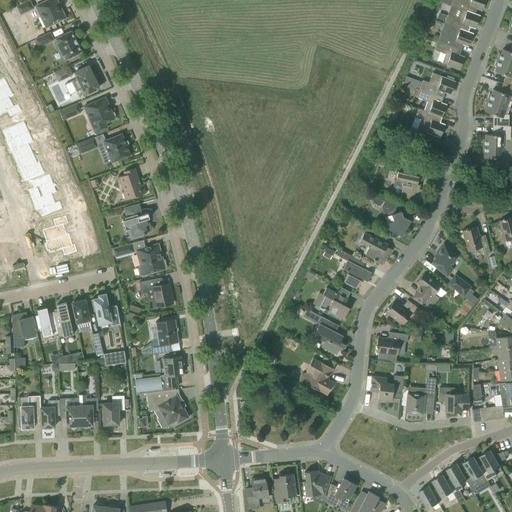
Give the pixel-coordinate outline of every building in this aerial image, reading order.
[(20,14),(33,8),(29,0),(17,7),(20,14)] [(46,27),(55,23),(64,18),(60,9),(59,9),(58,6),(59,5),(56,0),(48,0),(35,6),(46,27)] [(452,0),(451,5),(479,16),(474,14),(477,6),(482,8),(485,0),(465,0),(465,1),(463,0),(452,0)] [(444,23),(473,34),(467,32),(470,24),(476,26),(479,16),(451,5),(462,10),(458,19),(447,15),(444,23)] [(444,23),(455,28),(451,37),(440,33),(437,41),(461,50),(463,42),(469,44),(473,34),(444,23)] [(75,39),(71,31),(55,39),(57,42),(54,44),(61,57),(64,56),(65,60),(67,59),(68,60),(73,58),(72,56),(81,52),(77,44),(78,44),(75,39)] [(50,33),(35,40),(39,47),(53,40),(50,33)] [(461,50),(437,41),(434,50),(445,54),(441,63),(459,70),(463,60),(458,58),(461,50)] [(511,43),(509,52),(502,49),(500,54),(498,54),(496,60),(511,65),(511,43)] [(503,83),(511,86),(511,65),(496,60),(494,66),(495,66),(494,72),(505,76),(503,83)] [(85,94),(89,92),(98,88),(88,66),(74,73),(77,78),(71,81),(76,92),(82,89),(85,94)] [(54,74),(58,81),(71,75),(68,68),(54,74)] [(420,88),(419,89),(443,98),(446,90),(451,92),(455,81),(453,81),(454,79),(447,76),(446,78),(437,75),(432,73),(429,83),(422,80),(420,88)] [(419,88),(421,81),(406,76),(404,83),(419,88)] [(0,101),(9,97),(3,87),(8,84),(4,78),(0,80),(0,101)] [(506,107),(506,106),(509,107),(511,101),(511,86),(503,83),(499,92),(492,89),(490,94),(489,94),(487,100),(506,107)] [(443,98),(419,89),(416,97),(427,102),(423,111),(418,108),(418,109),(441,118),(445,108),(440,106),(443,98)] [(0,114),(7,111),(10,117),(21,111),(18,104),(14,107),(9,97),(0,101),(0,114)] [(111,111),(105,97),(83,107),(95,133),(107,127),(105,123),(114,119),(114,118),(114,117),(115,116),(115,115),(114,114),(114,113),(113,113),(113,112),(112,112),(111,111)] [(492,126),(508,126),(509,115),(507,114),(509,108),(506,107),(487,100),(485,106),(486,107),(484,112),(492,114),(492,126)] [(59,111),(63,120),(80,113),(76,103),(59,111)] [(438,125),(441,118),(418,109),(414,117),(420,119),(416,129),(439,138),(443,127),(438,125)] [(19,123),(2,131),(7,141),(24,133),(19,123)] [(511,147),(511,137),(510,137),(511,126),(508,126),(492,126),(492,135),(484,134),(484,140),(482,140),(482,146),(511,147)] [(7,141),(6,141),(11,152),(12,152),(12,151),(29,143),(24,133),(7,141)] [(103,141),(111,162),(120,159),(130,156),(121,134),(112,138),(103,141)] [(93,137),(76,144),(79,154),(97,147),(93,137)] [(29,143),(12,151),(12,152),(16,161),(33,153),(29,143)] [(511,147),(482,146),(482,153),(484,153),(484,158),(491,158),(491,167),(509,169),(509,159),(511,159),(511,147)] [(33,153),(16,161),(21,171),(38,163),(33,153)] [(38,163),(21,171),(25,181),(43,173),(38,163)] [(405,167),(404,173),(398,172),(396,180),(394,180),(391,193),(399,195),(399,197),(409,199),(409,197),(420,199),(422,190),(419,189),(420,184),(419,184),(419,185),(416,185),(418,177),(421,178),(421,179),(423,171),(405,167)] [(125,200),(137,196),(146,193),(143,184),(140,185),(134,168),(123,172),(124,175),(119,177),(124,192),(122,192),(125,200)] [(34,188),(28,190),(32,200),(51,193),(48,183),(52,182),(50,174),(31,181),(34,188)] [(92,188),(99,185),(97,179),(90,181),(92,188)] [(51,193),(32,200),(36,211),(41,209),(44,216),(62,209),(60,201),(55,203),(51,193)] [(384,227),(401,237),(406,228),(407,229),(411,221),(404,218),(403,218),(401,211),(397,213),(395,208),(398,203),(386,197),(381,207),(386,223),(384,227)] [(152,227),(149,227),(147,219),(149,218),(147,213),(141,215),(138,204),(124,208),(127,217),(124,217),(125,220),(123,220),(124,226),(126,225),(127,227),(129,227),(132,236),(142,233),(143,235),(144,235),(145,235),(147,234),(148,234),(149,233),(150,232),(150,231),(151,230),(151,228),(152,227)] [(55,226),(42,230),(46,242),(66,235),(63,225),(68,223),(66,216),(53,220),(55,226)] [(511,217),(504,220),(504,219),(502,219),(502,220),(499,221),(501,231),(504,241),(505,245),(508,248),(511,246),(511,217)] [(487,245),(485,235),(484,235),(485,237),(479,239),(476,227),(467,230),(467,229),(465,229),(465,230),(462,231),(464,241),(467,251),(481,247),(483,255),(490,253),(487,245)] [(387,236),(375,230),(372,236),(364,232),(359,241),(369,246),(365,255),(373,259),(372,260),(381,264),(385,256),(388,257),(391,250),(386,247),(387,244),(384,243),(387,236)] [(47,244),(45,244),(47,251),(49,251),(49,253),(62,249),(64,255),(76,252),(74,245),(70,246),(66,235),(46,242),(47,244)] [(112,249),(114,255),(114,258),(134,252),(131,243),(112,249)] [(158,244),(136,250),(140,265),(137,268),(139,274),(142,275),(165,269),(164,267),(165,266),(164,260),(162,260),(162,258),(160,253),(158,244)] [(451,250),(443,244),(436,253),(438,254),(431,263),(439,269),(447,276),(453,268),(450,266),(457,257),(450,252),(451,250)] [(331,259),(335,250),(326,247),(323,256),(331,259)] [(339,249),(336,255),(344,259),(343,260),(346,261),(341,271),(346,273),(342,281),(347,284),(356,289),(360,280),(362,281),(363,279),(367,281),(371,273),(362,268),(361,268),(353,263),(355,258),(339,249)] [(434,294),(441,286),(424,273),(416,282),(421,286),(412,297),(420,303),(422,305),(428,310),(438,298),(434,294)] [(474,305),(478,300),(471,294),(473,291),(470,289),(471,287),(455,275),(448,284),(474,305)] [(156,307),(172,304),(168,284),(156,286),(155,279),(145,281),(138,283),(140,291),(152,288),(156,307)] [(322,294),(324,295),(318,307),(320,308),(320,309),(323,311),(324,310),(343,320),(349,308),(344,305),(347,299),(326,287),(322,294)] [(93,311),(95,311),(98,324),(110,322),(111,326),(120,324),(121,326),(122,326),(117,305),(108,307),(106,294),(98,295),(99,298),(91,299),(93,311)] [(500,298),(498,301),(505,307),(506,306),(508,303),(500,298)] [(72,303),(77,325),(90,322),(85,300),(78,301),(78,300),(72,301),(72,303)] [(419,309),(415,306),(407,300),(406,301),(408,302),(404,308),(394,301),(389,308),(388,307),(387,309),(387,310),(385,312),(393,318),(402,325),(410,313),(414,316),(419,309)] [(473,304),(468,300),(458,312),(463,316),(473,304)] [(57,333),(58,337),(73,334),(67,308),(67,309),(66,303),(56,305),(57,311),(53,312),(54,319),(59,317),(61,326),(56,327),(57,333)] [(141,309),(130,304),(128,309),(139,314),(141,309)] [(41,328),(43,337),(57,333),(56,327),(54,319),(53,312),(52,312),(52,314),(48,315),(46,307),(37,309),(38,315),(35,316),(38,328),(41,328)] [(307,309),(302,317),(314,323),(318,315),(307,309)] [(13,347),(24,347),(24,340),(38,337),(33,316),(27,318),(26,312),(12,315),(13,347)] [(511,319),(505,315),(501,320),(495,315),(492,319),(511,333),(511,331),(511,319)] [(334,332),(338,326),(320,316),(318,320),(320,322),(315,331),(318,333),(316,338),(323,342),(320,347),(327,350),(336,355),(340,347),(342,348),(343,348),(344,348),(345,347),(345,346),(345,345),(344,344),(340,342),(343,336),(334,332)] [(175,319),(165,321),(155,322),(158,342),(150,343),(152,354),(171,351),(170,343),(178,342),(175,319)] [(376,346),(375,348),(376,349),(376,352),(378,352),(377,359),(395,362),(396,355),(398,341),(405,342),(407,342),(407,335),(398,333),(388,332),(388,333),(390,333),(390,339),(378,337),(377,346),(376,346)] [(98,333),(91,334),(96,355),(103,354),(98,333)] [(489,345),(489,350),(511,346),(511,340),(511,336),(495,338),(496,344),(489,345)] [(511,346),(489,350),(490,354),(497,353),(498,359),(497,360),(511,357),(511,346)] [(271,364),(275,357),(266,352),(262,359),(271,364)] [(104,358),(105,365),(125,362),(124,354),(104,357),(104,358)] [(160,376),(134,379),(136,394),(146,393),(168,390),(175,389),(174,387),(178,386),(176,375),(182,374),(181,368),(183,366),(184,363),(183,361),(180,360),(180,357),(162,359),(164,375),(160,375),(160,376)] [(499,370),(511,368),(511,357),(497,360),(499,370)] [(302,374),(299,379),(300,385),(314,392),(316,389),(319,391),(327,395),(333,383),(327,379),(333,369),(324,364),(321,362),(320,363),(315,360),(311,368),(308,373),(307,373),(302,374)] [(511,368),(499,370),(500,381),(511,379),(511,368)] [(371,376),(370,391),(371,391),(378,392),(377,401),(385,402),(385,400),(391,401),(392,398),(401,399),(404,376),(393,375),(392,384),(386,383),(386,378),(381,377),(371,376)] [(422,414),(423,403),(433,404),(435,378),(426,377),(425,390),(421,390),(421,394),(407,393),(405,412),(407,412),(408,413),(413,414),(414,413),(422,414)] [(498,383),(500,394),(506,394),(511,392),(511,381),(504,382),(498,383)] [(454,394),(454,387),(439,387),(437,401),(439,402),(441,404),(445,401),(445,412),(460,413),(460,410),(468,410),(469,394),(461,394),(454,394)] [(148,411),(158,410),(166,425),(176,420),(178,423),(188,417),(183,407),(182,407),(179,402),(181,401),(178,395),(175,396),(175,390),(178,389),(175,389),(168,390),(146,393),(148,411)] [(501,405),(502,412),(511,410),(511,392),(506,394),(500,394),(501,405)] [(40,396),(28,396),(28,406),(19,407),(19,425),(19,426),(19,427),(20,428),(20,429),(21,429),(22,430),(23,430),(24,430),(25,430),(26,430),(27,430),(28,429),(29,428),(33,428),(33,421),(41,420),(40,407),(40,396)] [(118,424),(118,414),(118,410),(124,410),(123,396),(112,396),(112,403),(103,404),(103,425),(118,424)] [(80,426),(82,426),(83,426),(83,427),(84,427),(85,427),(86,428),(87,427),(88,427),(89,426),(90,425),(92,425),(92,411),(98,410),(97,398),(86,399),(86,405),(79,406),(80,426)] [(59,400),(60,412),(60,416),(66,415),(67,426),(69,426),(70,427),(71,427),(71,428),(72,428),(73,428),(74,428),(75,428),(75,427),(76,427),(77,426),(80,426),(79,406),(78,399),(71,399),(59,400)] [(50,429),(52,427),(54,427),(54,416),(60,416),(60,412),(59,400),(46,400),(46,407),(40,407),(41,420),(41,428),(44,427),(46,429),(50,429)] [(138,419),(139,428),(145,427),(145,426),(148,426),(146,416),(141,417),(142,418),(138,419)] [(481,469),(483,474),(487,481),(496,475),(494,471),(500,467),(490,450),(487,452),(486,451),(483,453),(483,454),(480,456),(486,466),(481,469)] [(503,452),(496,454),(500,461),(506,459),(503,452)] [(464,476),(467,481),(471,487),(480,482),(477,477),(483,474),(481,469),(474,457),(470,459),(469,457),(466,460),(467,461),(463,463),(469,473),(464,476)] [(447,483),(453,492),(460,504),(466,501),(460,490),(463,489),(460,484),(467,481),(464,476),(457,463),(454,465),(453,464),(449,466),(450,468),(446,469),(452,480),(447,483)] [(327,486),(330,476),(324,474),(318,475),(318,470),(304,472),(305,481),(304,481),(306,496),(321,494),(324,495),(327,486)] [(296,496),(294,484),(293,474),(278,476),(279,478),(272,479),(275,503),(290,501),(289,497),(296,496)] [(435,478),(435,479),(432,481),(438,491),(433,494),(438,503),(440,505),(449,500),(446,495),(453,492),(447,483),(443,475),(439,477),(438,475),(435,478)] [(268,496),(266,477),(251,479),(252,488),(245,489),(247,503),(258,502),(258,497),(268,496)] [(347,502),(352,494),(356,485),(343,478),(338,487),(330,484),(327,493),(324,502),(335,507),(340,499),(347,502)] [(499,490),(495,484),(491,487),(494,493),(499,490)] [(432,507),(438,503),(433,494),(429,486),(425,488),(424,487),(421,489),(422,490),(418,492),(425,504),(424,505),(428,511),(432,511),(435,511),(432,507)] [(356,500),(350,511),(377,511),(380,511),(385,503),(377,499),(378,496),(368,491),(367,494),(362,502),(356,499),(356,500)] [(131,511),(165,511),(164,502),(130,507),(131,511)]
